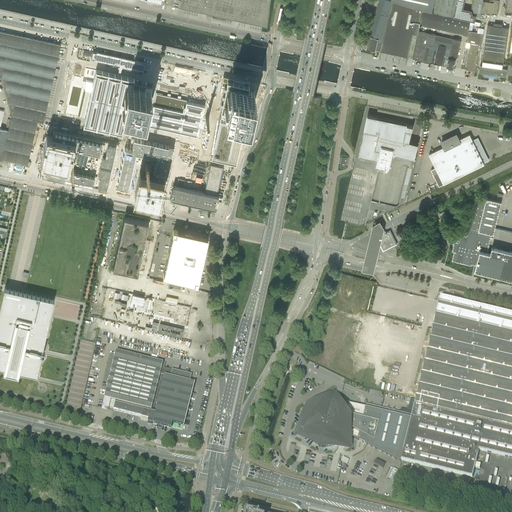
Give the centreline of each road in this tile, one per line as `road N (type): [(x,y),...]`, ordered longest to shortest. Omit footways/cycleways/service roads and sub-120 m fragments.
road 1 (primary): [(236,410),(327,0)]
road 2 (primary): [(319,0),(223,406)]
road 3 (tertiary): [(268,78),(0,21)]
road 4 (tertiary): [(225,227),(0,176)]
road 5 (secondary): [(0,423),(209,477)]
road 6 (unclassified): [(277,42),(91,0)]
road 7 (unclassified): [(511,164),(349,248)]
road 8 (tertiary): [(225,227),(223,406)]
road 9 (secondary): [(400,511),(228,466)]
road 10 (unclassified): [(511,124),(340,93)]
road 11 (unclassified): [(511,88),(347,57)]
road 12 (tertiary): [(268,78),(225,227)]
road 13 (tertiary): [(315,246),(340,93)]
